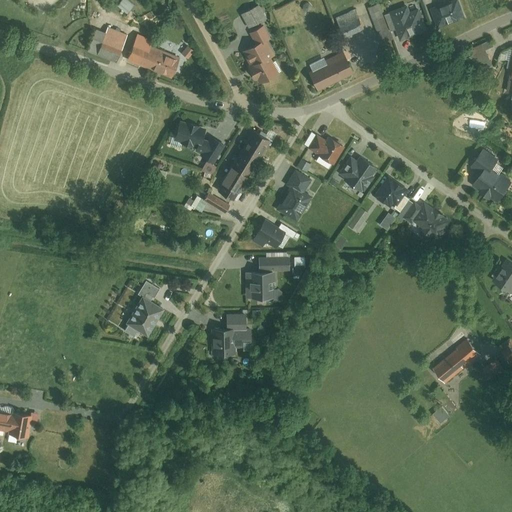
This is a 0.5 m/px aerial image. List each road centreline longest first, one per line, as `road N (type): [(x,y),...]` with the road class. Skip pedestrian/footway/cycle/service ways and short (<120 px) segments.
road 1 (residential): [(307,111),(118,423)]
road 2 (residential): [(0,35),(246,110)]
road 3 (residential): [(511,238),(326,103)]
road 4 (residential): [(326,103),(511,14)]
road 5 (unclassified): [(246,110),(187,0)]
